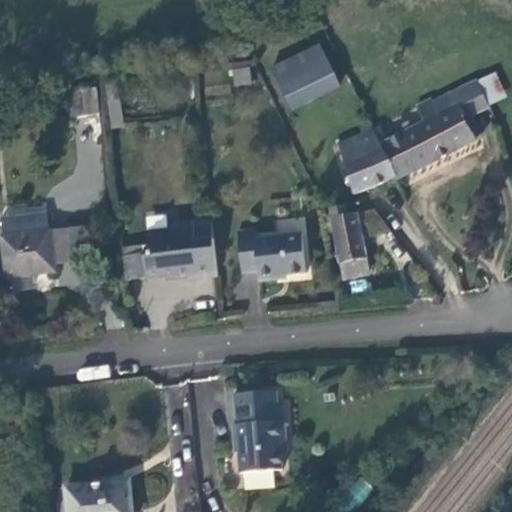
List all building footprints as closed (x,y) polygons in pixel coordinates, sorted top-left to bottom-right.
[(293,110),(340,86),(320,46),(272,70),(293,110)] [(234,71),(236,86),(253,85),(250,69),(234,71)] [(466,117),(488,106),(487,104),(503,96),(493,73),(476,81),(476,80),(448,94),(455,107),(460,105),(466,117)] [(113,129),(123,127),(116,83),(106,85),(113,129)] [(100,110),(97,86),(68,90),(72,114),(100,110)] [(380,146),(397,179),(477,139),(466,117),(460,105),(455,107),(448,94),(432,103),(430,99),(416,106),(424,123),(381,145),(380,146)] [(374,130),(339,145),(355,196),(396,180),(397,179),(380,146),(381,145),(374,130)] [(348,217),(348,215),(346,205),(331,208),(333,220),(348,217)] [(371,236),(391,230),(376,209),(358,213),(359,221),(367,220),(371,236)] [(3,218),(4,226),(40,223),(39,216),(48,215),(47,213),(3,218)] [(348,217),(333,220),(345,278),(369,274),(359,221),(358,213),(348,215),(348,217)] [(31,273),(54,270),(53,265),(49,231),(48,215),(39,216),(40,223),(4,226),(11,291),(33,288),(31,273)] [(196,241),(214,240),(212,221),(194,223),(196,241)] [(191,280),(219,276),(214,240),(196,241),(194,223),(176,225),(172,230),(148,233),(150,254),(144,254),(147,279),(173,276),(174,279),(190,277),(191,280)] [(49,231),(53,265),(92,260),(88,227),(49,231)] [(238,231),(243,273),(259,271),(260,281),(278,279),(277,277),(308,273),(303,234),(257,239),(256,229),(238,231)] [(129,280),(147,279),(144,254),(126,256),(129,280)] [(239,454),(241,475),(285,470),(282,443),(287,443),(284,407),(280,407),(278,393),(233,397),(236,425),(233,428),(236,451),(239,454)] [(135,511),(134,502),(130,474),(70,484),(74,511),(135,511)]
